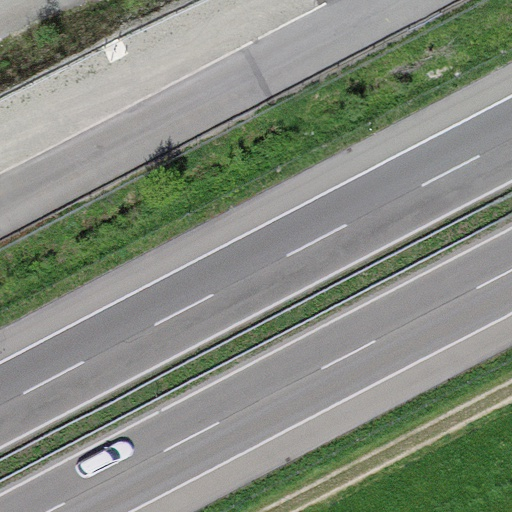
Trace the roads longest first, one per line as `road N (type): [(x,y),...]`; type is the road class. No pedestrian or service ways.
road 1 (motorway): [(511,138),(0,405)]
road 2 (motorway): [(48,511),(511,269)]
road 3 (track): [(277,511),(511,390)]
